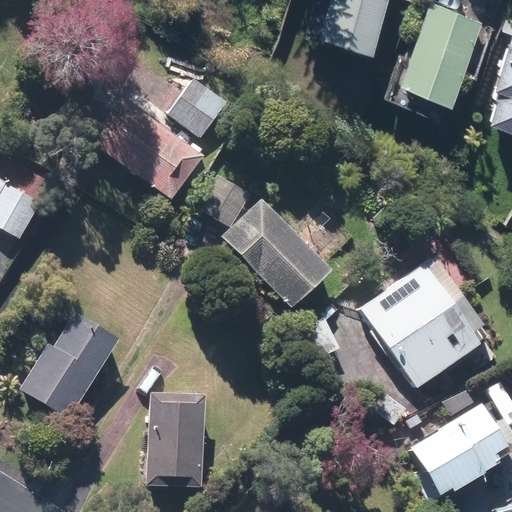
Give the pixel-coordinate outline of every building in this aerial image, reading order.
[(356,56),(376,0),(320,0),(307,39),(356,56)] [(435,108),(472,25),(425,4),(388,87),(435,108)] [(511,23),(483,91),(490,95),(478,124),(511,138),(511,23)] [(220,107),(190,91),(171,127),(200,143),(220,107)] [(91,95),(63,137),(148,195),(177,154),(91,95)] [(0,235),(10,241),(32,203),(0,185),(0,235)] [(236,198),(193,236),(261,312),(305,273),(236,198)] [(396,259),(329,307),(390,392),(457,343),(396,259)] [(93,333),(43,304),(0,378),(0,395),(43,420),(93,333)] [(175,388),(114,388),(115,482),(176,481),(175,388)] [(450,398),(380,443),(413,494),(483,449),(450,398)] [(511,488),(490,496),(495,511),(496,511),(511,506),(511,488)]
